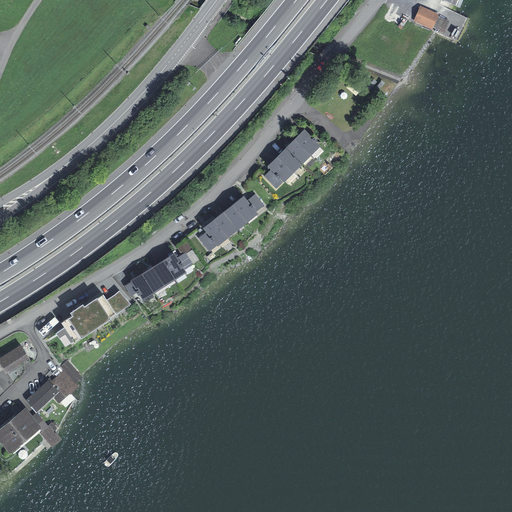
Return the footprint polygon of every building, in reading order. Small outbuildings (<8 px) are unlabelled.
[(438,14),(419,5),(412,22),(431,31),(438,14)] [(443,24),(447,13),(441,11),(437,22),(443,24)] [(304,133),(295,142),(310,156),(318,147),(304,133)] [(295,142),(287,150),(301,165),(310,156),(295,142)] [(287,150),(278,159),(292,173),(301,165),(287,150)] [(278,159),(269,168),(284,182),(292,173),(278,159)] [(257,215),(244,199),(235,206),(247,222),(257,215)] [(247,222),(235,206),(225,214),(238,230),(247,222)] [(238,230),(225,214),(216,222),(228,237),(238,230)] [(228,237),(216,222),(206,229),(219,245),(228,237)] [(186,272),(175,255),(161,264),(172,281),(186,272)] [(172,281),(161,264),(147,273),(158,290),(172,281)] [(158,290),(147,273),(133,282),(139,291),(144,299),(158,290)] [(139,291),(133,282),(126,286),(132,296),(139,291)] [(108,300),(103,293),(62,321),(65,326),(55,333),(66,348),(102,323),(130,304),(121,291),(108,300)] [(31,359),(23,346),(0,360),(0,364),(6,374),(31,359)] [(67,364),(28,400),(39,412),(57,396),(63,402),(84,382),(67,364)] [(24,408),(0,427),(0,448),(7,457),(41,429),(24,408)]
